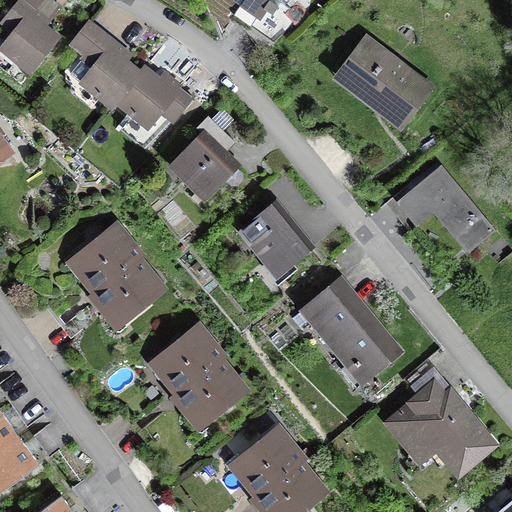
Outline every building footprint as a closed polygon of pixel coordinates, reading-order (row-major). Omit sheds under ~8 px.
[(41,13),(24,0),(18,0),(0,22),(0,25),(11,35),(1,47),(33,73),(60,39),(36,20),(41,13)] [(234,0),(241,4),(233,16),(251,28),(263,9),(273,15),(279,7),(270,1),(270,0),(234,0)] [(144,67),(140,71),(122,56),(118,53),(123,48),(90,21),(72,42),(86,53),(71,72),(113,107),(118,101),(148,127),(161,111),(173,121),(192,97),(174,82),(171,85),(169,88),(144,67)] [(436,87),(366,35),(331,82),(401,134),(436,87)] [(201,134),(167,171),(205,207),(242,167),(227,153),(236,143),(208,117),(196,130),(201,134)] [(0,139),(0,159),(10,153),(0,139)] [(497,231),(441,167),(398,203),(413,221),(432,204),(473,252),(497,231)] [(312,247),(274,204),(243,231),(281,275),(312,247)] [(141,255),(114,223),(70,260),(92,286),(96,292),(92,295),(96,299),(119,327),(163,290),(137,258),(141,255)] [(382,336),(336,281),(293,317),(302,327),(310,320),(344,360),(338,366),(355,386),(400,348),(387,332),(382,336)] [(223,356),(197,324),(151,361),(175,389),(178,394),(175,396),(180,403),(201,427),(245,390),(220,359),(223,356)] [(438,379),(389,420),(415,451),(432,437),(460,471),(492,444),(438,379)] [(160,395),(153,385),(143,392),(151,402),(160,395)] [(0,492),(37,466),(28,453),(21,444),(11,430),(3,419),(0,414),(0,492)] [(303,459),(277,427),(234,463),(254,488),(259,495),(256,498),(260,504),(267,511),(301,511),(325,493),(300,462),(303,459)] [(70,511),(63,501),(47,511),(70,511)] [(511,511),(511,503),(501,511),(511,511)]
